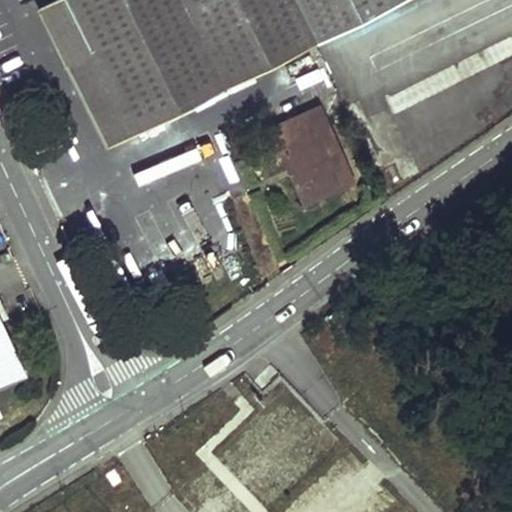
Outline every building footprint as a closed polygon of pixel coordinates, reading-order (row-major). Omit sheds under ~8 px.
[(173,109),(123,0),(50,0),(38,6),(64,59),(89,47),(132,128),(173,109)] [(123,0),(173,109),(394,0),(123,0)] [(132,128),(89,47),(64,59),(106,142),(126,132),(132,128)] [(289,125),(265,136),(275,155),(283,151),(302,192),(346,173),(317,108),(287,121),(289,125)] [(346,173),(302,192),(306,200),(351,180),(346,173)] [(0,382),(20,374),(0,329),(0,382)]
